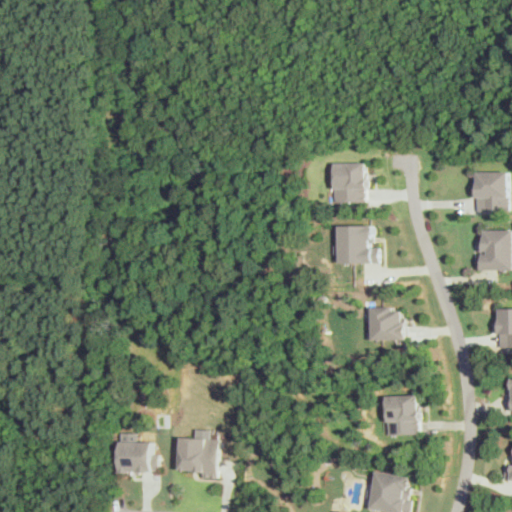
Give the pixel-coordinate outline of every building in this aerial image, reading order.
[(370,177),(371,177),(372,187),(370,187),(370,200),(338,200),(338,161),(370,161),(370,177)] [(511,209),(481,209),(481,196),(480,196),(480,189),(476,189),(476,170),(511,170),(511,209)] [(342,224),(378,224),(378,241),(374,240),(374,246),(382,246),(383,261),(343,261),(343,253),(336,253),(336,244),(342,244),(342,224)] [(511,268),(511,227),(487,227),(487,238),(478,238),(478,269),(511,268)] [(405,309),(396,309),(396,305),(374,305),(374,339),(409,340),(409,320),(405,320),(405,309)] [(511,347),(511,307),(502,307),(503,347),(511,347)] [(389,432),(423,432),(422,393),(389,393),(389,432)] [(220,477),(223,438),(212,437),(213,429),(199,428),(198,437),(184,436),(183,470),(206,471),(206,476),(220,477)] [(156,441),(140,441),(140,431),(124,431),(123,473),(143,473),(143,470),(161,470),(161,452),(155,452),(156,441)] [(380,470),(374,508),(400,511),(414,511),(416,499),(412,498),(415,476),(380,470)]
